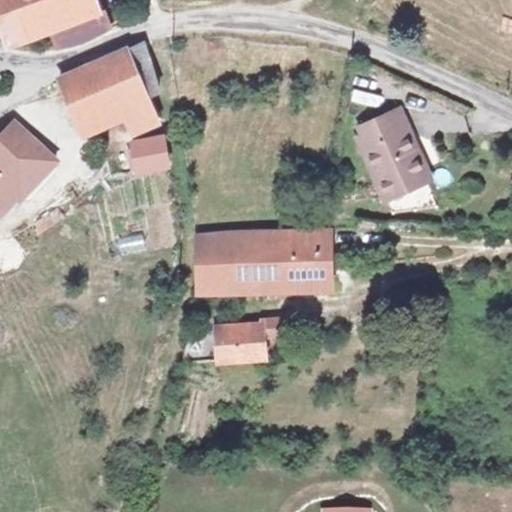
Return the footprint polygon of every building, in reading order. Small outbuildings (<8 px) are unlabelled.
[(0,0),(0,41),(3,47),(45,28),(54,45),(90,28),(77,0),(0,0)] [(122,48),(105,51),(137,102),(149,96),(148,89),(122,48)] [(102,51),(39,86),(73,142),(102,123),(111,117),(120,131),(145,116),(137,102),(105,51),(102,51)] [(383,111),(349,129),(360,150),(352,154),(376,197),(414,176),(391,134),(395,131),(383,111)] [(152,126),(145,116),(120,131),(111,117),(102,123),(119,150),(152,130),(152,126)] [(360,150),(349,129),(341,133),(352,154),(360,150)] [(0,225),(48,175),(4,133),(0,136),(0,225)] [(155,150),(122,154),(126,181),(158,177),(155,150)] [(142,232),(116,237),(119,254),(146,249),(142,232)] [(314,233),(183,234),(188,294),(314,292),(314,233)] [(245,323),(195,327),(200,364),(249,362),(248,341),(271,340),(271,317),(247,320),(245,323)]
